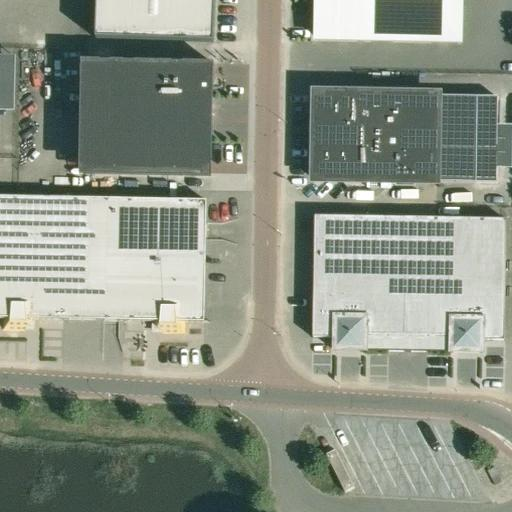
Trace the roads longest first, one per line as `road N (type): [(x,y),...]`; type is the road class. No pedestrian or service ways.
road 1 (unclassified): [(260,396),(271,0)]
road 2 (unclassified): [(260,396),(0,379)]
road 3 (unclassified): [(511,429),(478,409),(260,396)]
